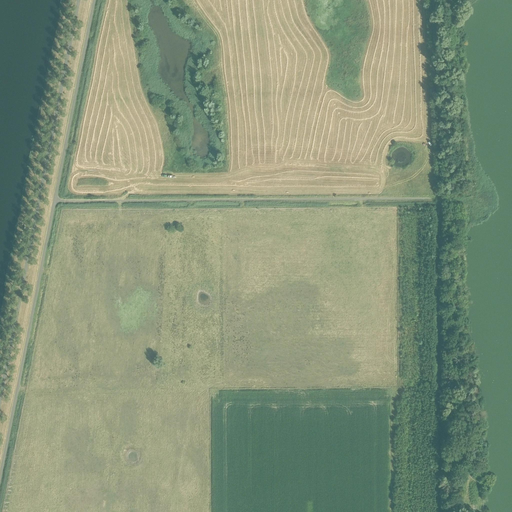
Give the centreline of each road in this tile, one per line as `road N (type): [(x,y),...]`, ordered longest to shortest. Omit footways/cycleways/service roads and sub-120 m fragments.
road 1 (unclassified): [(0,397),(78,0)]
road 2 (unclassified): [(55,204),(440,199)]
road 3 (unclassified): [(0,479),(55,204)]
road 4 (unclassified): [(55,204),(96,0)]
road 5 (track): [(440,199),(458,161),(453,0)]
road 6 (track): [(443,344),(443,511)]
road 7 (track): [(440,199),(443,344)]
